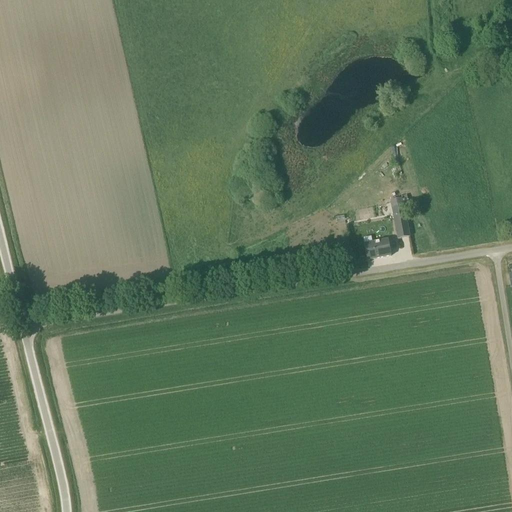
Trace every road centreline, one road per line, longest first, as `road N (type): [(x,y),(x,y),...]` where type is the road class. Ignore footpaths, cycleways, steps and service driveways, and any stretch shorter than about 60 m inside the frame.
road 1 (unclassified): [(25,330),(511,249)]
road 2 (unclassified): [(64,511),(25,330)]
